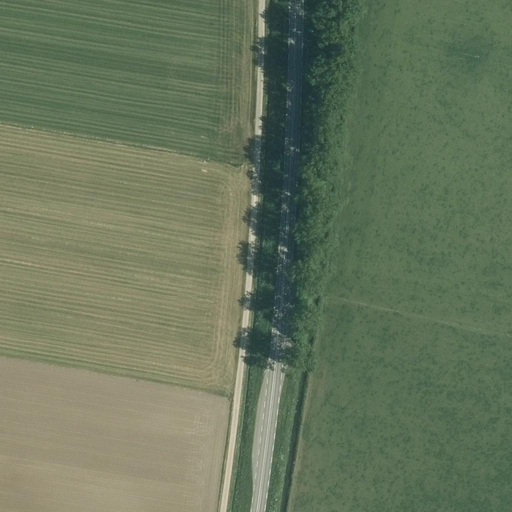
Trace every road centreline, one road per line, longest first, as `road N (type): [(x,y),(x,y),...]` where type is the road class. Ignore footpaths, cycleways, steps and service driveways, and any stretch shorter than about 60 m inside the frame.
road 1 (unclassified): [(222,511),(254,214),(261,0)]
road 2 (primary): [(256,511),(281,294),(295,0)]
